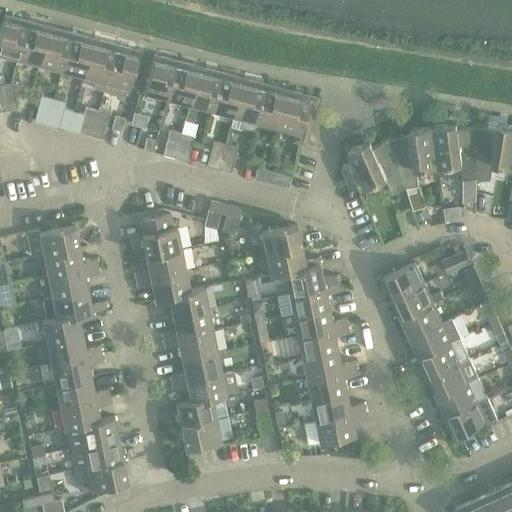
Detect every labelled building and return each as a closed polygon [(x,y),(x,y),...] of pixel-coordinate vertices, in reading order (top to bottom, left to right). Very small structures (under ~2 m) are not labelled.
[(0,32),(0,52),(18,58),(28,21),(5,15),(0,32)] [(28,21),(18,58),(40,63),(50,27),(28,21)] [(50,27),(40,63),(62,69),(72,33),(50,27)] [(72,33),(62,69),(84,75),(94,39),(72,33)] [(94,39),(84,75),(96,78),(93,87),(104,90),(106,81),(116,44),(94,39)] [(116,44),(106,81),(104,90),(121,94),(126,91),(128,87),(129,87),(139,50),(116,44)] [(154,55),(145,91),(168,97),(178,61),(154,55)] [(178,61),(168,97),(190,103),(200,67),(178,61)] [(200,67),(190,103),(212,109),(222,72),(200,67)] [(222,72),(212,109),(234,115),(244,78),(222,72)] [(266,84),(244,78),(234,115),(245,118),(242,127),(253,129),(255,120),(256,121),(266,84)] [(0,85),(5,110),(17,108),(12,82),(0,85)] [(266,84),(256,121),(278,126),(288,90),(266,84)] [(288,90),(278,126),(297,131),(294,141),(306,144),(319,98),(288,90)] [(41,95),(37,113),(35,120),(47,124),(54,99),(41,95)] [(54,99),(47,124),(59,127),(66,102),(54,99)] [(86,107),(79,132),(91,135),(98,110),(86,107)] [(98,110),(91,135),(104,139),(110,114),(98,110)] [(434,127),(440,167),(461,164),(464,181),(478,179),(478,127),(470,128),(458,130),(458,124),(434,127)] [(478,127),(478,179),(491,180),(494,164),(511,166),(511,126),(499,124),(498,131),(485,128),(479,127),(478,127)] [(392,139),(406,188),(420,186),(417,170),(440,167),(434,127),(411,130),(411,136),(405,137),(392,139)] [(170,129),(163,154),(175,158),(182,132),(170,129)] [(182,132),(175,158),(187,161),(194,136),(182,132)] [(147,137),(143,149),(153,152),(157,140),(147,137)] [(394,193),(406,188),(392,139),(374,147),(372,141),(349,151),(354,162),(343,167),(352,186),(363,182),(366,188),(387,179),(394,193)] [(214,141),(207,166),(219,169),(226,144),(214,141)] [(226,144),(219,169),(231,173),(238,147),(226,144)] [(257,166),(254,179),(264,181),(267,169),(257,166)] [(267,169),(264,181),(289,187),(292,175),(267,169)] [(206,217),(204,226),(216,229),(221,211),(223,203),(211,200),(206,217)] [(222,231),(224,231),(235,234),(241,209),(242,208),(229,205),(222,231)] [(443,206),(430,207),(432,223),(445,221),(443,206)] [(462,206),(447,208),(448,221),(464,218),(462,206)] [(142,233),(147,255),(182,248),(177,226),(173,226),(171,213),(142,219),(144,232),(142,233)] [(261,232),(265,254),(302,246),(297,224),(261,232)] [(44,254),(44,255),(80,247),(75,225),(41,232),(40,229),(27,231),(33,256),(44,254)] [(0,236),(0,285),(10,284),(6,261),(5,262),(0,237),(0,236)] [(270,275),(285,272),(306,268),(306,267),(320,265),(318,257),(305,260),(302,246),(265,254),(270,275)] [(44,255),(49,276),(98,265),(96,258),(82,261),(80,247),(44,255)] [(135,272),(137,279),(186,269),(182,248),(147,255),(149,269),(135,272)] [(442,276),(473,263),(472,261),(467,249),(436,263),(442,276)] [(384,277),(394,298),(426,283),(416,262),(384,277)] [(49,276),(53,297),(88,289),(86,276),(100,273),(98,265),(49,276)] [(306,268),(285,272),(285,273),(289,293),(290,293),(339,283),(337,275),(323,278),(320,265),(316,265),(306,267),(306,268)] [(470,286),(474,285),(482,281),(477,270),(475,267),(464,272),(470,286)] [(152,284),(155,299),(170,296),(169,295),(190,290),(190,289),(186,269),(137,279),(138,287),(152,284)] [(479,296),(487,292),(482,281),(474,285),(479,296)] [(289,293),(277,295),(282,315),(293,313),(293,314),(329,307),(326,293),(340,290),(339,283),(290,293),(289,293)] [(403,317),(435,303),(445,298),(442,291),(433,296),(426,283),(394,298),(403,317)] [(171,302),(174,316),(209,309),(204,286),(190,289),(190,290),(169,295),(170,296),(155,299),(157,305),(171,302)] [(43,298),(47,319),(57,317),(57,318),(93,311),(107,308),(105,300),(91,303),(88,289),(53,297),(43,298)] [(264,299),(252,301),(255,313),(264,311),(266,311),(264,299)] [(403,317),(412,337),(444,322),(435,303),(403,317)] [(329,307),(293,314),(298,335),(347,325),(346,318),(332,321),(329,307)] [(247,308),(239,310),(241,322),(249,320),(247,308)] [(162,332),(164,340),(213,330),(209,309),(174,316),(176,329),(162,332)] [(487,313),(492,324),(499,320),(494,309),(487,313)] [(43,320),(48,342),(83,335),(80,321),(94,318),(93,311),(57,318),(57,317),(47,319),(43,320)] [(12,314),(1,316),(3,327),(15,324),(12,314)] [(444,322),(412,337),(421,357),(453,342),(463,337),(454,317),(444,322)] [(492,324),(497,335),(501,344),(509,341),(499,320),(492,324)] [(6,327),(3,330),(4,334),(18,331),(17,325),(6,327)] [(298,335),(302,356),(337,349),(335,335),(349,332),(347,325),(298,335)] [(180,345),(182,359),(218,351),(213,330),(164,340),(165,347),(180,345)] [(48,342),(52,363),(101,353),(100,345),(86,348),(83,335),(48,342)] [(421,357),(430,376),(462,361),(453,342),(421,357)] [(302,356),(306,377),(307,377),(356,367),(354,360),(340,363),(337,349),(302,356)] [(171,375),(173,383),(222,373),(218,351),(182,359),(185,372),(171,375)] [(272,352),(263,353),(265,362),(273,361),(272,352)] [(52,363),(56,385),(92,377),(89,363),(103,360),(101,353),(52,363)] [(430,376),(439,396),(479,377),(471,358),(462,361),(430,376)] [(306,377),(311,399),(346,391),(344,378),(357,375),(356,367),(307,377),(306,377)] [(10,373),(0,375),(0,383),(1,389),(12,387),(10,373)] [(191,400),(191,401),(212,397),(212,398),(225,395),(227,395),(222,373),(173,383),(174,390),(188,387),(191,400)] [(261,375),(251,377),(253,388),(263,386),(261,375)] [(56,385),(61,406),(110,396),(109,388),(95,391),(92,377),(56,385)] [(439,396),(447,415),(488,397),(479,377),(439,396)] [(346,391),(311,399),(315,419),(303,422),(308,444),(320,441),(320,442),(355,435),(352,420),(366,417),(364,409),(363,402),(349,405),(346,391)] [(177,402),(181,425),(229,415),(225,395),(212,398),(212,397),(191,401),(191,400),(177,402)] [(65,428),(79,425),(79,424),(100,420),(100,419),(98,406),(112,403),(110,396),(61,406),(65,428)] [(488,422),(489,425),(499,420),(488,397),(447,415),(457,436),(488,422)] [(253,401),(255,410),(268,407),(266,398),(253,401)] [(8,407),(4,408),(5,416),(11,415),(17,414),(16,406),(8,407)] [(255,410),(261,436),(273,433),(268,407),(255,410)] [(283,411),(276,412),(278,424),(285,422),(283,411)] [(34,413),(26,414),(27,422),(36,420),(34,413)] [(233,437),(229,415),(181,425),(186,447),(221,440),(221,439),(233,437)] [(79,425),(84,445),(119,438),(114,416),(100,419),(100,420),(79,424),(79,425)] [(71,448),(76,469),(88,467),(123,459),(119,438),(84,445),(71,448)] [(30,446),(32,456),(45,453),(43,444),(30,446)] [(47,462),(45,453),(32,456),(34,465),(47,462)] [(123,459),(88,467),(76,469),(81,491),(92,488),(92,489),(128,481),(123,459)] [(21,473),(25,489),(32,487),(29,471),(21,473)] [(49,474),(36,477),(40,494),(42,504),(42,503),(55,501),(54,498),(49,474)] [(511,511),(511,482),(496,490),(506,511),(511,511)] [(477,499),(482,511),(506,511),(496,490),(477,499)] [(23,507),(36,505),(34,496),(21,498),(23,507)] [(456,508),(458,511),(482,511),(477,499),(456,508)] [(56,511),(55,501),(42,503),(43,511),(56,511)]
